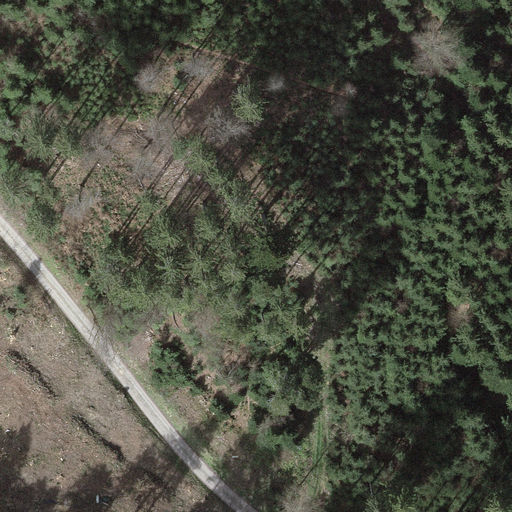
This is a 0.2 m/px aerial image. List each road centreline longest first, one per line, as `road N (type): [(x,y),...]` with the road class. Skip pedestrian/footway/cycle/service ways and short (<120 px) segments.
road 1 (unclassified): [(248,511),(177,441),(0,223)]
road 2 (track): [(384,0),(511,146)]
